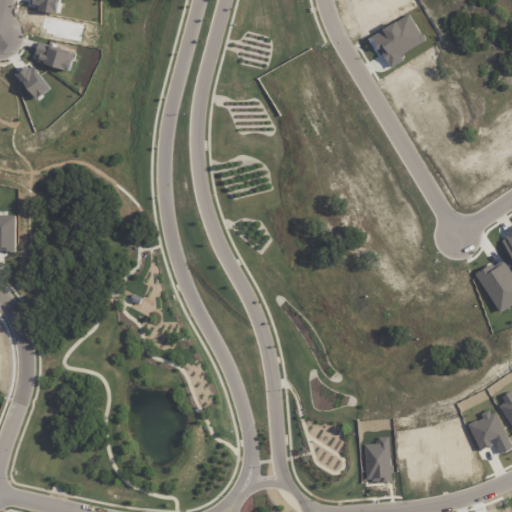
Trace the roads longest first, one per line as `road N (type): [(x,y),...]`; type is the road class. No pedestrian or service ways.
road 1 (residential): [(198,0),(172,106),(163,218),(172,261),(247,426),(255,465),(247,491)]
road 2 (residential): [(284,485),(275,378),(257,301),(203,194),(200,104),(225,0)]
road 3 (residential): [(511,196),(457,233),(324,0)]
road 4 (residential): [(0,301),(19,340),(24,377),(0,461)]
road 5 (residential): [(274,482),(255,485),(234,511),(305,506),(274,482)]
road 6 (residential): [(511,478),(441,504),(362,511)]
